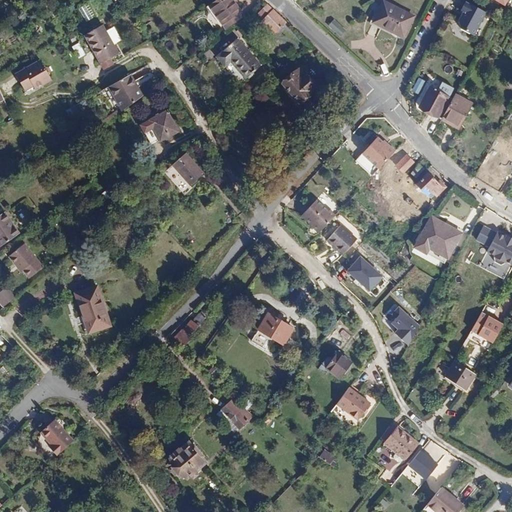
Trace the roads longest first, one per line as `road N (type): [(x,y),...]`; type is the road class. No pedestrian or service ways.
road 1 (track): [(129,0),(237,186),(369,322),(403,412),(511,491)]
road 2 (residential): [(71,390),(103,394),(216,275),(304,166),(382,100)]
road 3 (residential): [(511,212),(450,172),(382,100)]
road 4 (residential): [(71,390),(163,511)]
road 5 (residential): [(382,100),(277,0)]
